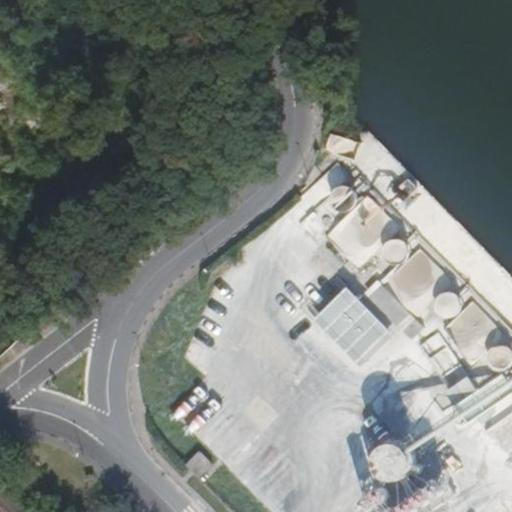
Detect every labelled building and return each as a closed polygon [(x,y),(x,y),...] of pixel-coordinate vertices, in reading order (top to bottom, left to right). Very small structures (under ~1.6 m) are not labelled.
[(355,157),(359,140),(331,134),(327,151),(355,157)] [(474,362),(503,335),(358,184),(337,204),(347,215),(325,236),(358,270),(381,249),(398,267),(368,295),(462,393),(471,385),(472,387),(480,379),(433,330),(438,325),(474,362)] [(362,366),(397,333),(350,284),(315,317),(362,366)] [(184,457),(195,446),(181,432),(170,443),(184,457)] [(203,454),(190,467),(203,480),(216,467),(203,454)] [(260,511),(217,468),(204,481),(234,511),(260,511)]
